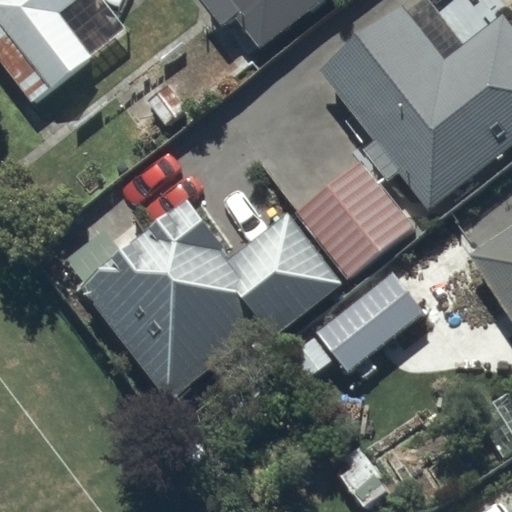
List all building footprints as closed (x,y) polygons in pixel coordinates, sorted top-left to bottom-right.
[(15,0),(0,12),(0,63),(40,115),(100,69),(67,27),(102,0),(15,0)] [(243,31),(268,63),(348,0),(219,0),(223,3),(209,14),(230,41),(243,31)] [(407,187),(437,225),(511,166),(511,31),(510,29),(453,74),(411,21),(328,86),(382,154),(371,163),(396,195),(407,187)] [(300,224),(354,292),(420,239),(365,171),(300,224)] [(90,304),(178,415),(270,343),(280,355),(351,300),(294,228),(238,273),(197,221),(90,304)] [(511,245),(475,270),(511,325),(511,245)] [(355,385),(431,325),(399,285),(323,344),(355,385)] [(511,448),(511,387),(476,409),(503,454),(511,448)]
